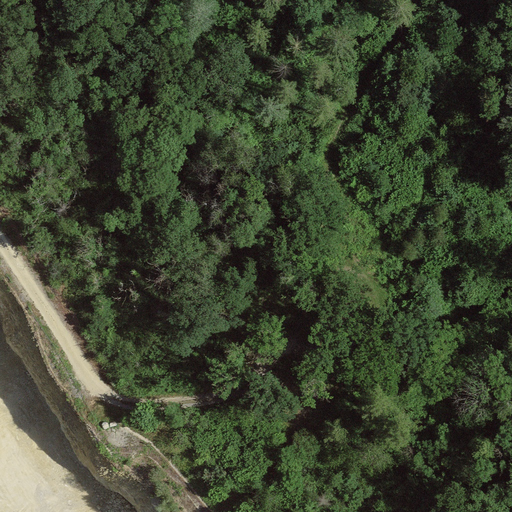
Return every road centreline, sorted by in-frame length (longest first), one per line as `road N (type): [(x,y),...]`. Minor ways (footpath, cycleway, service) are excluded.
road 1 (track): [(260,373),(294,332),(317,271),(334,158),(351,111),(417,0)]
road 2 (track): [(0,237),(115,405),(226,394),(260,373)]
road 3 (track): [(306,388),(283,450),(223,511)]
